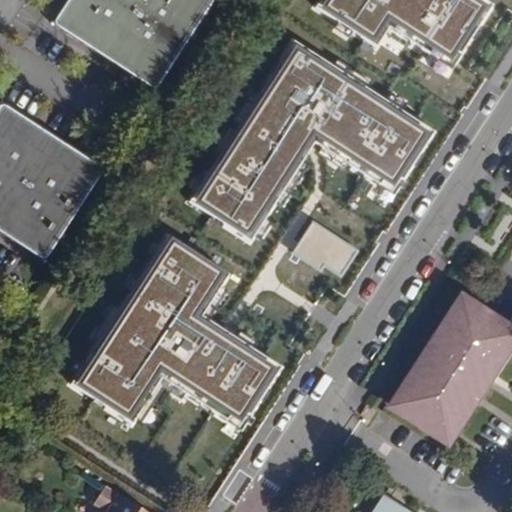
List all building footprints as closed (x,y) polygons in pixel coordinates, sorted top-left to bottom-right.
[(217,0),(74,0),(61,21),(161,87),(217,0)] [(407,22),(372,0),(319,0),(188,203),(260,249),(293,197),(345,230),(405,137),(355,105),(407,22)] [(109,165),(9,101),(0,114),(0,222),(51,256),(109,165)] [(294,252),(343,282),(362,251),(313,221),(294,252)] [(278,324),(156,246),(114,312),(235,392),(278,324)] [(511,338),(511,337),(455,301),(451,307),(455,309),(427,351),(424,349),(417,360),(420,362),(394,401),(391,400),(387,405),(445,442),(448,436),(445,435),(471,395),(474,397),(480,387),(478,384),(505,342),(508,344),(511,338)] [(104,511),(139,511),(104,488),(94,505),(104,511)] [(415,511),(384,492),(370,511),(415,511)]
